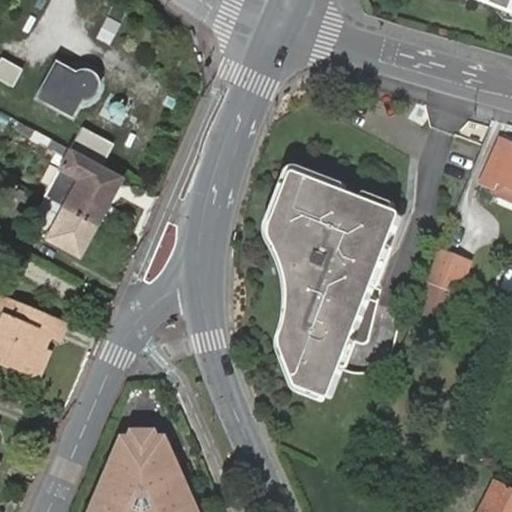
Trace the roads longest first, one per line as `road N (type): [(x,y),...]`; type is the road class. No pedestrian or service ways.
road 1 (residential): [(48,511),(116,355),(197,269)]
road 2 (secondary): [(281,511),(212,354),(197,269)]
road 3 (secondary): [(197,269),(218,175),(273,24)]
road 4 (residential): [(273,24),(511,97)]
road 5 (unknown): [(71,0),(128,64),(143,97),(145,141)]
